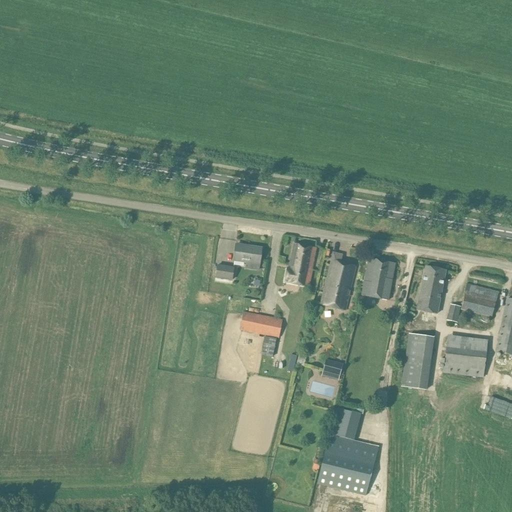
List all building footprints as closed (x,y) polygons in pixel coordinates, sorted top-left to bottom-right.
[(293,244),(289,265),(311,270),(316,248),(293,244)] [(244,246),(235,245),(233,261),(246,262),(245,268),(258,270),(261,249),(247,247),(244,247),(244,246)] [(342,255),(333,253),(320,304),(344,311),(355,267),(340,263),(342,255)] [(379,261),(368,258),(361,296),(387,301),(391,280),(394,264),(379,261)] [(233,268),(217,265),(215,281),(228,283),(229,279),(232,279),(233,268)] [(308,288),(311,270),(289,265),(288,268),(286,268),(283,283),(308,288)] [(445,270),(425,266),(417,311),(436,314),(445,270)] [(497,292),(465,285),(459,310),(491,317),(497,292)] [(511,299),(507,298),(495,351),(511,354),(511,299)] [(459,307),(451,305),(448,321),(456,323),(459,307)] [(282,321),(243,314),(239,330),(279,338),(282,321)] [(434,338),(408,334),(400,387),(426,391),(434,338)] [(276,339),(265,337),(261,356),(272,358),(276,339)] [(486,354),(446,349),(443,373),(483,378),(486,354)] [(291,355),(287,371),(293,372),(297,356),(291,355)] [(306,357),(298,355),(296,364),(303,367),(306,357)] [(342,365),(325,360),(322,373),(339,377),(342,365)] [(511,419),(511,404),(504,402),(502,408),(490,404),(487,412),(511,419)] [(364,409),(353,405),(351,410),(336,406),(317,484),(377,499),(381,486),(377,485),(379,476),(370,473),(377,447),(354,440),(360,415),(363,415),(364,409)] [(314,460),(312,470),(318,471),(320,461),(314,460)]
